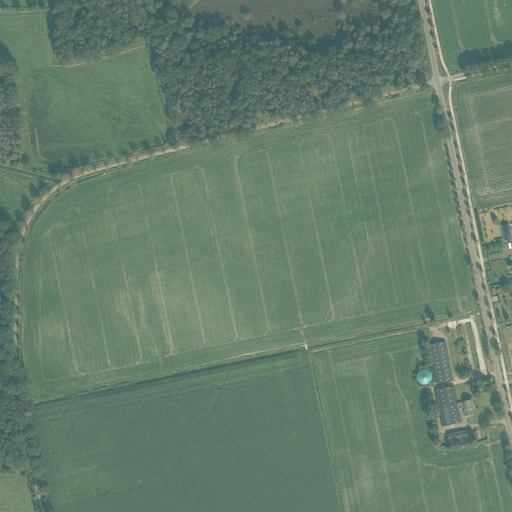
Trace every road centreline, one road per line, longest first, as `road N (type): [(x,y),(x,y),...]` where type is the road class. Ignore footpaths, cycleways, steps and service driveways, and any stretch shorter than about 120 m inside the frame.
road 1 (unclassified): [(45,511),(17,358),(22,237),(52,190),(74,174),(437,81)]
road 2 (tertiary): [(511,446),(437,81)]
road 3 (track): [(153,43),(66,64),(53,53),(55,11),(0,5)]
